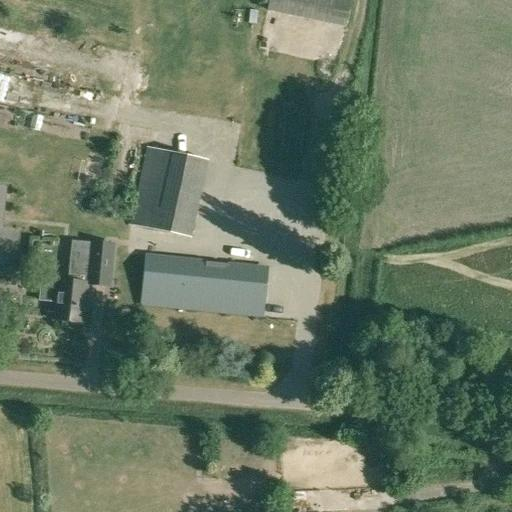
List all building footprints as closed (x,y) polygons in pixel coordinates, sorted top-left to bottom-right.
[(209,112),(245,119),(266,0),(161,0),(144,101),(194,110),(197,98),(211,100),(209,112)] [(277,0),(276,16),(355,24),(357,0),(277,0)] [(271,89),(254,189),(297,197),(314,96),(271,89)] [(43,115),(39,132),(48,134),(52,117),(43,115)] [(191,239),(208,159),(147,145),(130,225),(191,239)] [(91,243),(73,241),(69,281),(58,280),(54,320),(83,323),(87,284),(109,286),(113,244),(92,242),(91,243)] [(268,266),(145,255),(140,305),(263,316),(268,266)]
